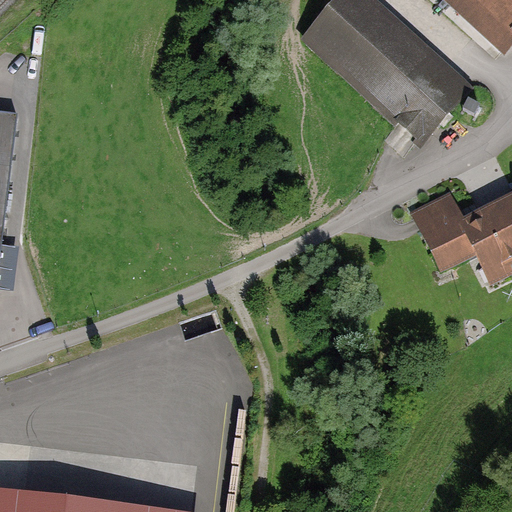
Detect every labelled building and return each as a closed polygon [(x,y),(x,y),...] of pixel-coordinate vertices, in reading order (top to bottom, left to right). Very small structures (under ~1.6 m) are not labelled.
[(467,91),(362,0),(341,0),(305,41),(421,142),(467,91)] [(511,0),(468,0),(511,37),(511,0)] [(19,124),(0,121),(0,276),(3,251),(19,124)] [(511,263),(511,207),(463,231),(452,208),(417,225),(443,278),(476,262),(488,285),(511,274),(508,266),(511,263)] [(20,253),(3,251),(0,276),(0,296),(15,298),(20,253)]
